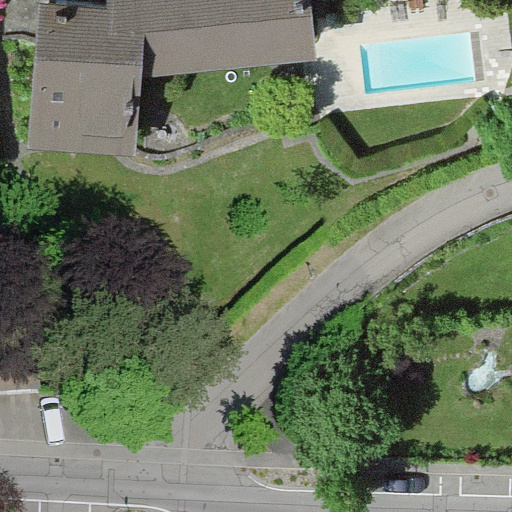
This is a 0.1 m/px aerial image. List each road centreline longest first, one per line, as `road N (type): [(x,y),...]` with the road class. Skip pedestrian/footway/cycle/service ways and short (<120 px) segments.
road 1 (residential): [(511,196),(434,217),(285,320),(217,416),(202,496)]
road 2 (residential): [(202,496),(511,500)]
road 3 (residential): [(0,484),(202,496)]
